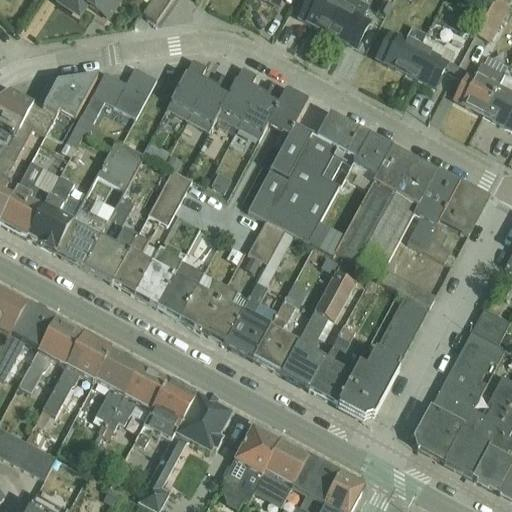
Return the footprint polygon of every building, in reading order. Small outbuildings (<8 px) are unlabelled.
[(58,0),(55,6),(79,22),(88,7),(108,20),(120,0),(58,0)] [(151,0),(141,15),(155,24),(171,0),(151,0)] [(324,0),(310,0),(299,21),(328,36),(342,9),(324,0)] [(486,63),(508,4),(497,0),(490,0),(469,57),(486,63)] [(342,9),(328,36),(358,50),(371,23),(342,9)] [(389,35),(376,62),(405,76),(418,49),(389,35)] [(418,49),(405,76),(434,91),(447,64),(418,49)] [(181,81),(192,87),(197,77),(201,70),(190,64),(181,81)] [(125,87),(122,93),(144,104),(155,83),(134,71),(125,87)] [(232,89),(243,95),(248,85),(252,78),(241,72),(234,86),(232,89)] [(103,75),(65,147),(75,152),(83,135),(86,136),(103,105),(134,122),(144,104),(122,93),(125,87),(103,75)] [(165,113),(186,123),(207,82),(197,77),(192,87),(181,81),(165,113)] [(467,77),(454,104),(483,119),(496,92),(467,77)] [(40,110),(55,118),(59,111),(72,118),(96,78),(56,82),(40,110)] [(218,88),(213,98),(224,104),(232,89),(234,86),(222,80),(218,88)] [(207,82),(186,123),(208,135),(216,120),(224,104),(213,98),(218,88),(207,82)] [(216,120),(237,131),(258,90),(248,85),(243,95),(232,89),(216,120)] [(269,96),(264,106),(274,111),(283,94),(272,88),(269,96)] [(258,90),(237,131),(258,142),(267,126),(274,111),(264,106),(269,96),(258,90)] [(274,111),(267,126),(271,128),(290,138),(295,128),(308,103),(288,93),(284,91),(283,94),(274,111)] [(0,126),(16,135),(34,104),(10,92),(0,99),(0,126)] [(511,99),(496,92),(483,119),(511,132),(511,99)] [(369,138),(329,117),(316,140),(337,151),(356,161),(369,138)] [(316,140),(295,128),(290,138),(249,216),(265,224),(283,235),(293,239),(307,247),(338,189),(321,180),(337,151),(316,140)] [(356,161),(353,167),(377,179),(392,150),(369,138),(356,161)] [(115,143),(97,179),(123,192),(142,157),(115,143)] [(437,174),(392,150),(377,179),(335,256),(379,280),(413,218),(437,174)] [(172,174),(149,219),(167,228),(190,184),(172,174)] [(442,224),(462,187),(437,174),(413,218),(421,222),(408,246),(425,255),(442,224)] [(489,202),(462,187),(442,224),(469,239),(489,202)] [(0,192),(0,227),(15,200),(0,192)] [(0,227),(28,243),(45,210),(18,195),(15,200),(0,227)] [(28,243),(57,258),(74,225),(45,210),(28,243)] [(265,224),(246,257),(265,268),(283,235),(265,224)] [(57,258),(85,272),(102,239),(74,225),(57,258)] [(265,268),(242,314),(251,318),(293,239),(283,235),(265,268)] [(85,272),(112,286),(129,254),(102,239),(85,272)] [(112,286),(135,299),(152,266),(129,254),(112,286)] [(157,311),(180,323),(197,290),(204,277),(181,265),(174,278),(157,311)] [(135,299),(157,311),(174,278),(152,266),(135,299)] [(435,300),(387,274),(380,285),(429,311),(435,300)] [(362,291),(335,276),(314,315),(330,324),(341,330),(362,291)] [(197,290),(180,323),(224,346),(242,314),(197,290)] [(509,326),(484,313),(473,334),(498,348),(509,326)] [(224,346),(254,362),(270,332),(271,329),(251,318),(242,314),(224,346)] [(314,315),(296,346),(313,355),(330,324),(314,315)] [(254,362),(280,376),(296,346),(270,332),(254,362)] [(498,348),(473,334),(432,409),(466,427),(506,352),(498,348)] [(280,376),(311,393),(328,363),(313,355),(296,346),(280,376)] [(354,377),(338,407),(366,423),(374,420),(401,368),(374,354),(365,371),(359,368),(354,377)] [(311,393),(338,407),(354,377),(328,363),(311,393)] [(54,424),(77,381),(63,374),(40,416),(54,424)] [(466,427),(432,409),(413,443),(415,451),(445,467),(463,434),(466,427)] [(251,430),(233,464),(262,479),(263,476),(280,445),(251,430)] [(57,459),(0,433),(0,461),(46,482),(57,459)] [(490,448),(463,434),(445,467),(472,482),(488,453),(490,448)] [(307,459),(280,445),(263,476),(290,491),(307,459)] [(511,465),(488,453),(472,482),(500,496),(511,473),(511,465)] [(338,476),(307,459),(290,491),(322,507),(338,476)] [(511,473),(500,496),(511,501),(511,473)] [(354,511),(366,490),(338,476),(322,507),(331,511),(354,511)]
